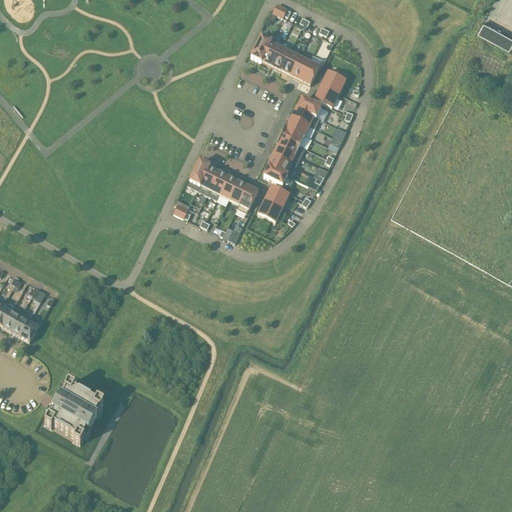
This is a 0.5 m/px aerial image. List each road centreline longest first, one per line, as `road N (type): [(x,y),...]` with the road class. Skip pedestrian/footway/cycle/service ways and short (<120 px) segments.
road 1 (residential): [(278,0),(341,32),(365,61),(355,126),(320,201),(299,231),(258,258),(162,219)]
road 2 (residential): [(270,0),(162,219)]
road 3 (residential): [(162,219),(125,288),(0,219)]
